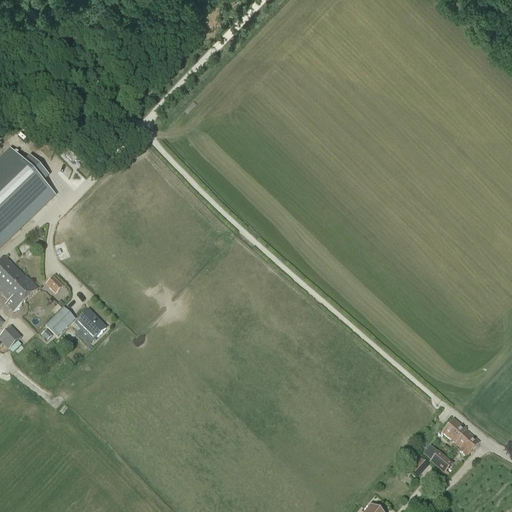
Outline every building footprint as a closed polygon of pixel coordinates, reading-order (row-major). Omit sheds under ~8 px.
[(9,153),(0,162),(0,248),(6,243),(53,198),(48,193),(41,186),(48,179),(36,167),(29,159),(24,164),(22,166),(9,153)] [(24,279),(4,259),(0,262),(0,293),(9,302),(6,305),(14,314),(37,290),(25,278),(24,279)] [(55,295),(62,288),(53,279),(48,284),(46,286),(48,287),(55,295)] [(40,305),(35,312),(42,318),(47,311),(40,305)] [(93,343),(105,330),(88,312),(75,325),(93,343)] [(21,339),(10,328),(0,337),(0,343),(8,352),(21,339)] [(468,456),(479,444),(453,422),(442,434),(468,456)] [(450,468),(436,456),(430,463),(430,464),(444,476),(450,468)] [(416,480),(428,468),(419,460),(408,472),(416,480)]
